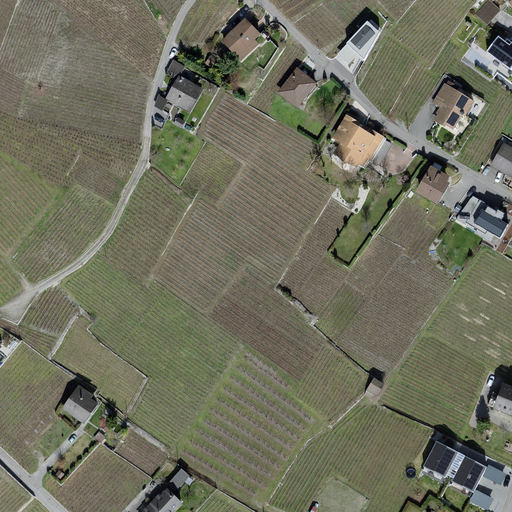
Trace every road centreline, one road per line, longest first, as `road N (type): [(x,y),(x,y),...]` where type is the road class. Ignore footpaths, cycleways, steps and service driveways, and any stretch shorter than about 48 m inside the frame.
road 1 (residential): [(511,197),(384,122),(262,0)]
road 2 (track): [(147,136),(145,156),(102,239),(68,270),(0,310)]
road 3 (unclassified): [(193,0),(173,35),(147,136)]
